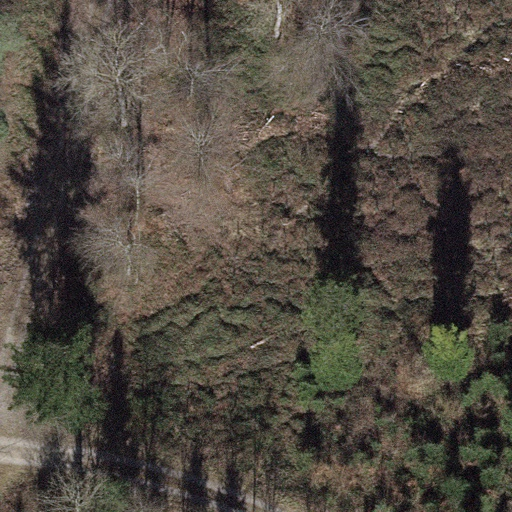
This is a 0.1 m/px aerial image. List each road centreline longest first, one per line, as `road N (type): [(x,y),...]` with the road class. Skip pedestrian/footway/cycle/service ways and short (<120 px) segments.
road 1 (track): [(110,0),(0,383)]
road 2 (track): [(237,511),(152,476),(0,457)]
